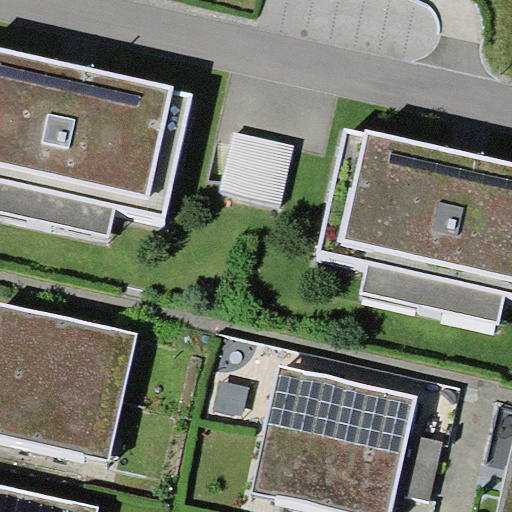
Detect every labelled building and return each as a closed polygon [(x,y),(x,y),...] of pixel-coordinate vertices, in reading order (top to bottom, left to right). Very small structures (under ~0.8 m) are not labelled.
[(0,180),(114,206),(167,217),(193,94),(174,90),(175,84),(0,46),(0,180)] [(364,132),(345,127),(317,251),(368,262),(504,293),(511,295),(511,160),(365,127),(364,132)] [(294,144),(234,131),(220,193),(280,207),(294,144)] [(0,211),(107,236),(114,206),(0,180),(0,211)] [(498,323),(504,293),(368,262),(361,292),(498,323)] [(0,365),(125,392),(138,331),(0,302),(0,365)] [(0,433),(111,457),(125,392),(0,365),(0,433)] [(278,365),(265,426),(404,456),(409,434),(418,394),(278,365)] [(391,511),(396,492),(404,456),(265,426),(251,491),(349,511),(391,511)] [(442,441),(409,434),(404,456),(396,492),(430,499),(442,441)] [(511,511),(511,479),(504,478),(496,511),(511,511)] [(0,511),(95,511),(97,506),(0,485),(0,511)]
